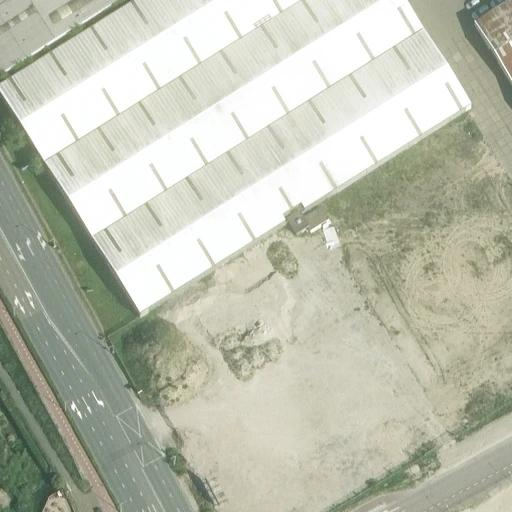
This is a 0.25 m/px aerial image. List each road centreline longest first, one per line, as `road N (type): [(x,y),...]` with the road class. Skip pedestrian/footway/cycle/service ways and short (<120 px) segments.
road 1 (secondary): [(179,511),(0,183)]
road 2 (secondary): [(0,266),(140,511)]
